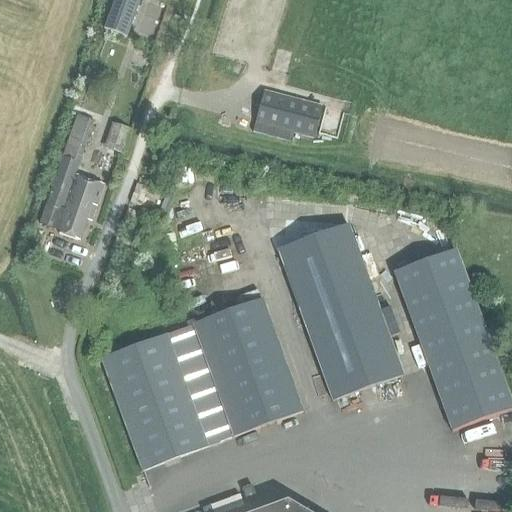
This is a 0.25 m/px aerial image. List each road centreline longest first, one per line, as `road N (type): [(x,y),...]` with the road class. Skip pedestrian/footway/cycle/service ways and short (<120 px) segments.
road 1 (unclassified): [(116,511),(66,372),(64,333),(128,161)]
road 2 (unknown): [(153,511),(238,469),(343,451),(375,459),(428,511)]
road 3 (track): [(183,0),(128,161)]
